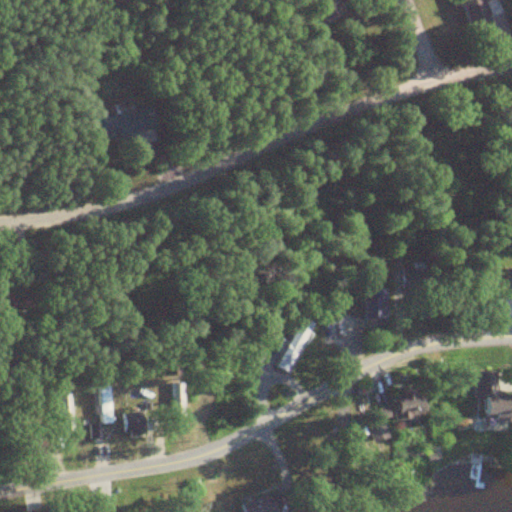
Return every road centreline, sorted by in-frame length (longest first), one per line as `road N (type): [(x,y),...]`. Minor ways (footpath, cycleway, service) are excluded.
road 1 (residential): [(511,14),(418,32),(107,194),(0,208)]
road 2 (residential): [(0,492),(188,461),(296,415),(392,354),(511,336)]
